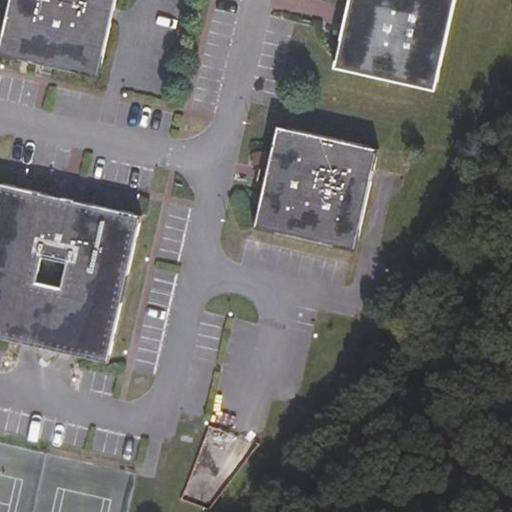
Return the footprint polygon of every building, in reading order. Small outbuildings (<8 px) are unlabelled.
[(100,72),(114,0),(13,0),(2,54),(100,72)] [(437,85),(455,0),(349,0),(336,67),(437,85)] [(355,249),(376,150),(277,130),(255,229),(355,249)] [(0,340),(109,362),(140,216),(0,187),(0,340)] [(179,492),(226,502),(260,452),(266,454),(275,444),(229,437),(226,455),(211,453),(210,460),(193,457),(187,478),(183,478),(179,492)]
